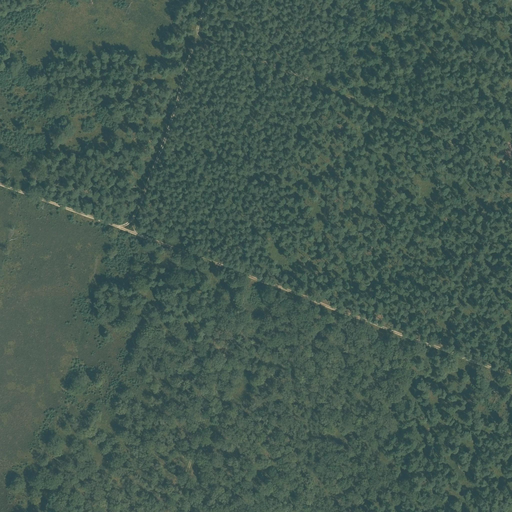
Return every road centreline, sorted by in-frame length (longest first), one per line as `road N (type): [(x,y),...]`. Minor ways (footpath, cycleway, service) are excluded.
road 1 (track): [(511,375),(0,184)]
road 2 (track): [(250,275),(312,80),(511,166)]
road 3 (track): [(127,230),(206,0)]
